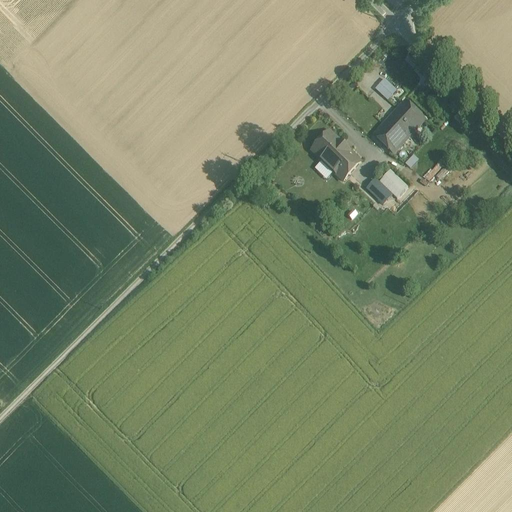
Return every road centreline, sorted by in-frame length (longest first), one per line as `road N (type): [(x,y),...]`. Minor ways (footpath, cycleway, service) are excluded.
road 1 (track): [(397,23),(0,422)]
road 2 (tertiary): [(397,23),(511,137)]
